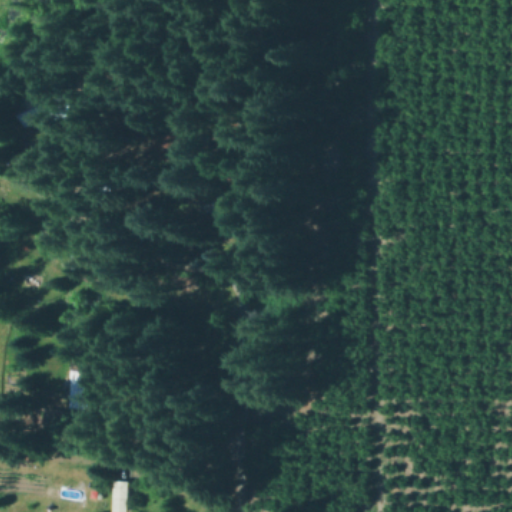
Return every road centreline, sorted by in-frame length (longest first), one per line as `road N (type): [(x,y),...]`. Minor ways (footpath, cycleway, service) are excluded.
road 1 (track): [(379,511),(379,0)]
road 2 (residential): [(243,511),(244,148)]
